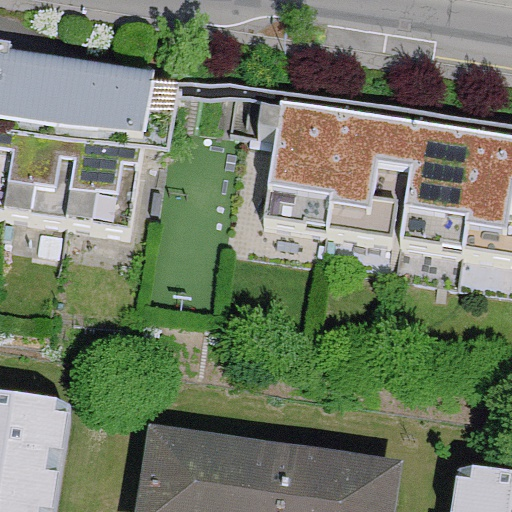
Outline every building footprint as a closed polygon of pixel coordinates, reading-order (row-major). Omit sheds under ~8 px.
[(148,89),(0,65),(0,135),(20,139),(77,148),(138,157),(148,89)] [(283,127),(227,120),(223,149),(280,156),(283,127)] [(338,221),(349,135),(283,127),(280,156),(273,214),(338,221)] [(20,139),(0,135),(0,226),(6,228),(20,139)] [(403,229),(414,142),(349,135),(338,221),(403,229)] [(20,139),(6,228),(63,237),(77,148),(20,139)] [(469,237),(479,150),(414,142),(403,229),(469,237)] [(77,148),(63,237),(124,246),(138,157),(77,148)] [(511,242),(511,154),(479,150),(469,237),(511,242)] [(63,511),(79,425),(0,411),(0,511),(63,511)] [(387,511),(396,460),(163,420),(146,511),(387,511)] [(511,511),(511,496),(461,488),(457,511),(511,511)]
